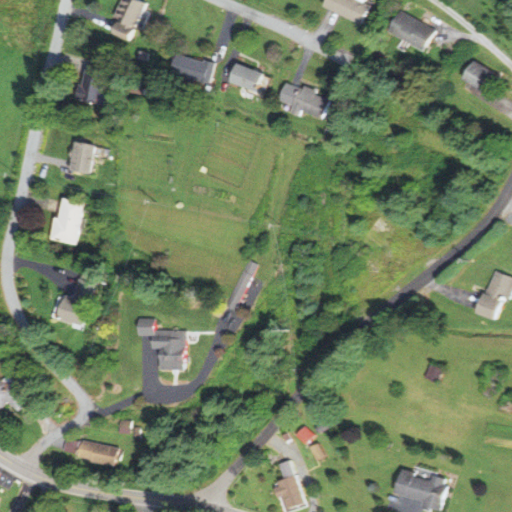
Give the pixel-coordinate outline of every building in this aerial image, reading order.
[(108,35),(126,43),(144,3),(137,0),(120,0),(112,19),(115,21),(108,35)] [(367,25),(375,7),(360,0),(331,0),(328,8),(367,25)] [(437,32),(399,12),(389,33),(426,52),(437,32)] [(206,85),(212,66),(176,54),(170,74),(206,85)] [(494,96),(504,79),(475,61),(464,78),(494,96)] [(229,83),(259,93),(265,74),(235,64),(229,83)] [(100,93),(107,74),(88,67),(76,100),(102,109),(107,96),(100,93)] [(298,87),(291,109),(327,120),(334,99),(298,87)] [(90,175),(96,147),(78,142),(72,171),(90,175)] [(76,246),(85,203),(62,199),(54,242),(76,246)] [(263,266),(251,260),(232,303),(244,309),(263,266)] [(511,276),(498,271),(482,313),(504,322),(511,300),(511,276)] [(92,327),(103,277),(86,273),(80,299),(72,297),(67,322),(92,327)] [(194,329),(142,330),(142,340),(151,340),(151,351),(167,351),(167,372),(195,371),(194,329)] [(27,382),(22,387),(10,378),(7,382),(0,375),(0,404),(8,412),(14,404),(23,412),(39,392),(27,382)] [(126,446),(86,446),(86,464),(126,464),(126,446)] [(287,511),(305,505),(288,462),(276,466),(282,481),(275,484),(287,511)] [(407,470),(401,492),(428,501),(427,505),(444,510),(451,486),(446,485),(447,479),(437,476),(436,481),(418,476),(419,473),(407,470)] [(0,511),(2,511),(8,498),(0,495),(0,511)]
